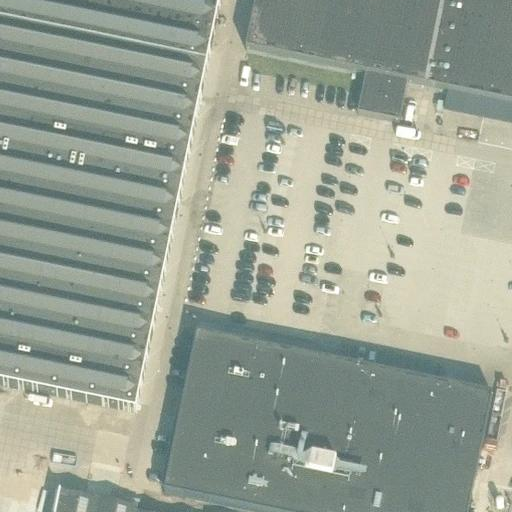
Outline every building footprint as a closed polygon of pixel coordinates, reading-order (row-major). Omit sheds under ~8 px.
[(0,0),(0,23),(206,65),(219,0),(0,0)] [(511,0),(256,0),(246,53),(366,77),(358,116),(398,124),(406,85),(447,94),(511,106),(511,0)] [(0,385),(135,414),(206,66),(206,65),(0,23),(0,385)] [(511,128),(511,106),(447,94),(443,115),(511,128)] [(445,100),(439,98),(436,114),(442,115),(445,100)] [(163,495),(246,511),(467,511),(492,397),(196,336),(163,495)] [(83,497),(114,503),(120,473),(89,467),(83,497)] [(135,511),(136,510),(59,494),(55,511),(135,511)]
